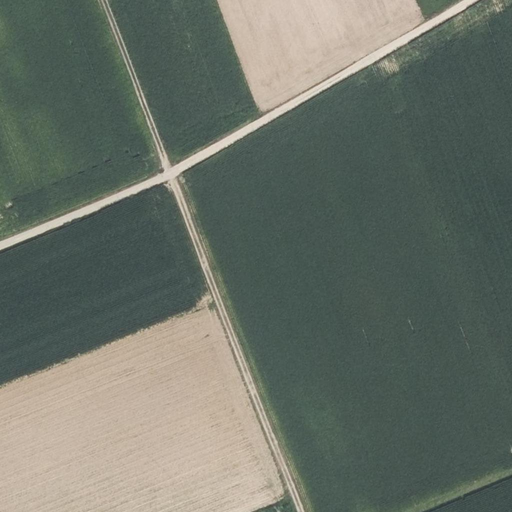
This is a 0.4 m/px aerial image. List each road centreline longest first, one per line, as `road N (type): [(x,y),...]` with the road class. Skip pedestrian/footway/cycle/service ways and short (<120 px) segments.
road 1 (track): [(172,172),(302,511)]
road 2 (track): [(172,172),(472,0)]
road 3 (track): [(0,246),(172,172)]
road 4 (track): [(103,0),(172,172)]
